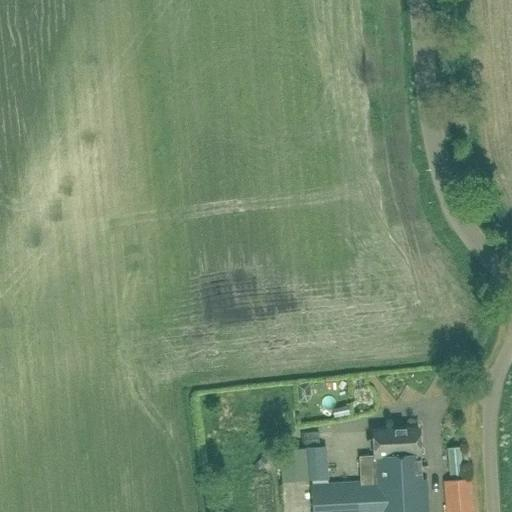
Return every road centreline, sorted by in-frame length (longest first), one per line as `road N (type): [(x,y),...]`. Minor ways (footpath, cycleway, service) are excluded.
road 1 (unclassified): [(511,273),(469,235),(452,207),(432,132),(421,0)]
road 2 (unclassified): [(493,511),(492,393),(511,340)]
